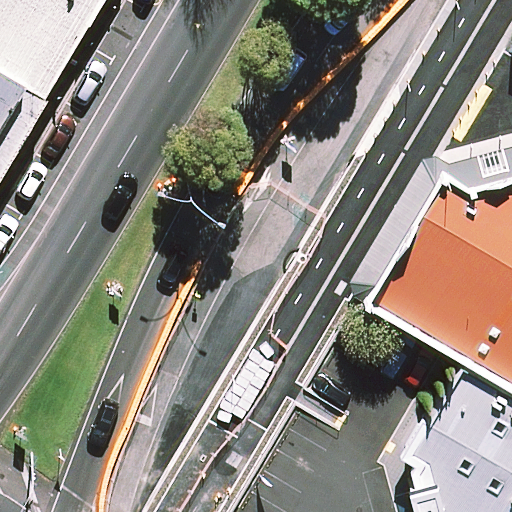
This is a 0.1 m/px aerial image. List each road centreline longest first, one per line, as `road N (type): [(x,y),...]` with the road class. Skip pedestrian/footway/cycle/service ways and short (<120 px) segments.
road 1 (secondary): [(379,0),(71,511)]
road 2 (secondary): [(0,347),(206,0)]
